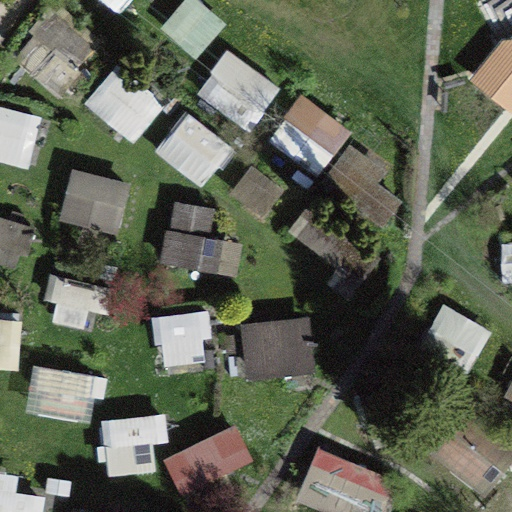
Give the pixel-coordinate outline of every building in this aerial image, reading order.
[(67,0),(64,0),(21,48),(61,85),(106,35),(67,0)] [(222,0),(185,0),(173,16),(207,44),(235,10),(222,0)] [(233,39),(209,82),(264,112),(287,69),(233,39)] [(511,40),(481,78),(511,102),(511,100),(511,40)] [(114,61),(94,102),(150,129),(171,88),(114,61)] [(302,84),(279,133),(338,161),(361,111),(302,84)] [(0,90),(0,145),(37,158),(54,109),(0,90)] [(213,176),(242,139),(195,102),(166,139),(213,176)] [(70,208),(126,223),(140,172),(84,157),(70,208)] [(367,267),(383,246),(321,200),(305,221),(367,267)] [(213,268),(218,241),(205,238),(211,209),(177,202),(163,259),(213,268)] [(451,294),(434,330),(483,352),(499,317),(451,294)] [(166,302),(169,354),(221,351),(218,299),(166,302)] [(251,311),(258,367),(327,358),(320,302),(251,311)] [(0,304),(0,355),(26,359),(32,308),(0,304)] [(37,402),(102,409),(107,360),(42,354),(37,402)] [(167,404),(113,405),(115,459),(169,457),(167,404)] [(442,444),(497,485),(511,464),(511,434),(472,405),(442,444)] [(188,480),(263,456),(250,415),(174,440),(188,480)] [(306,486),(360,511),(376,511),(400,466),(332,433),(306,486)] [(29,511),(51,511),(55,470),(0,465),(0,511),(14,511),(15,511),(29,511)] [(78,511),(127,511),(128,511),(82,500),(78,511)]
